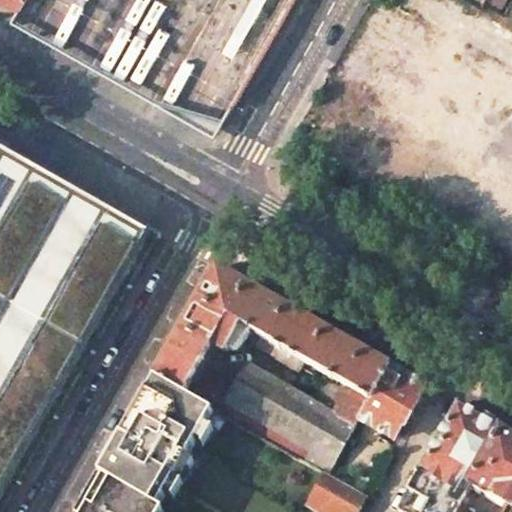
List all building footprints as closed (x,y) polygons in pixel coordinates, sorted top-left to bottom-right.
[(502,0),(478,0),(478,1),(497,11),(502,0)] [(0,511),(4,511),(161,236),(0,144),(0,511)] [(322,474),(328,477),(360,420),(390,367),(323,329),(217,269),(155,378),(214,412),(322,474)] [(425,386),(390,367),(360,420),(394,440),(425,386)] [(214,412),(155,378),(100,476),(104,478),(154,505),(170,476),(177,480),(199,442),(192,438),(198,427),(207,425),(214,412)] [(511,511),(511,435),(458,406),(399,511),(457,511),(471,489),(510,511),(509,511),(511,511)] [(199,442),(177,480),(185,485),(215,429),(207,425),(198,427),(192,438),(199,442)] [(328,477),(322,474),(305,504),(319,511),(360,511),(367,501),(327,479),(328,477)] [(104,478),(84,511),(162,511),(163,511),(154,505),(104,478)]
